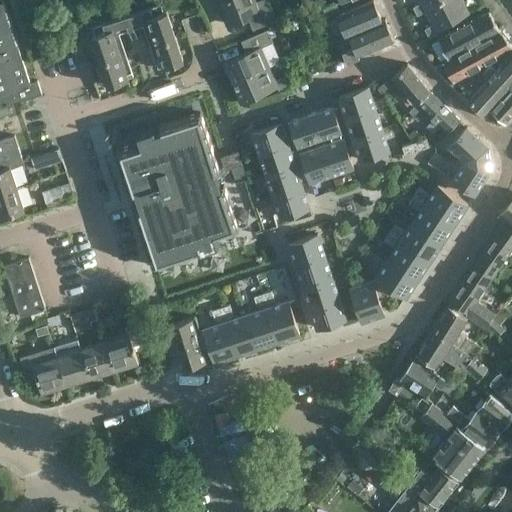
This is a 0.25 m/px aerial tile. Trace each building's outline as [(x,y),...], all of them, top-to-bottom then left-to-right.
[(0,0),(0,45),(17,40),(4,0),(0,0)] [(254,30),(277,20),(269,0),(258,0),(254,2),(253,0),(220,0),(230,24),(249,16),(254,30)] [(335,5),(322,10),(327,21),(339,15),(347,35),(350,34),(388,20),(387,18),(384,19),(375,0),(373,0),(339,14),(335,5)] [(426,6),(438,0),(423,0),(424,1),(415,6),(419,14),(428,9),(426,6)] [(438,0),(426,6),(428,9),(435,23),(426,28),(430,36),(440,31),(438,29),(471,12),(464,0),(438,0)] [(92,35),(96,47),(109,85),(134,76),(119,32),(129,29),(133,41),(138,39),(134,27),(144,24),(159,68),(184,60),(167,10),(160,12),(158,5),(97,25),(99,33),(92,35)] [(450,57),(472,45),(501,28),(491,10),(440,37),(450,57)] [(359,54),(396,39),(388,20),(350,34),(356,48),(344,53),(348,63),(361,58),(359,54)] [(452,82),(462,92),(468,86),(459,78),(504,54),(507,58),(511,50),(511,41),(502,29),(501,28),(472,45),(450,57),(437,65),(452,82)] [(234,81),(270,65),(262,46),(274,41),(268,29),(257,34),(261,45),(225,61),(234,81)] [(43,92),(38,78),(30,81),(17,40),(0,45),(0,104),(9,101),(10,103),(43,92)] [(492,108),(511,85),(511,50),(507,58),(470,99),(486,115),(492,108)] [(416,102),(417,101),(418,101),(431,90),(409,62),(393,74),(416,102)] [(281,91),(283,90),(293,85),(288,75),(277,80),(270,65),(234,81),(242,101),(279,86),(281,91)] [(380,85),(384,92),(393,86),(387,79),(380,85)] [(348,116),(377,106),(370,85),(341,94),(348,116)] [(511,85),(492,108),(506,123),(511,116),(511,85)] [(461,118),(431,90),(418,101),(448,131),(461,118)] [(317,124),(321,136),(342,129),(334,104),(313,111),(317,124)] [(377,106),(348,116),(355,137),(384,128),(377,106)] [(220,171),(201,111),(195,113),(194,114),(160,125),(154,127),(136,133),(120,138),(123,147),(117,149),(132,194),(135,193),(139,205),(136,206),(155,265),(196,252),(195,249),(200,247),(201,250),(219,244),(216,235),(239,228),(224,182),(221,183),(217,172),(220,171)] [(321,136),(317,124),(313,111),(291,119),(299,143),(321,136)] [(261,152),(290,143),(282,121),(254,131),(261,152)] [(450,144),(467,159),(491,156),(489,145),(468,125),(450,144)] [(355,137),(362,159),(391,149),(384,128),(355,137)] [(0,166),(23,159),(15,134),(0,139),(0,138),(0,166)] [(323,144),(333,173),(354,166),(345,137),(323,144)] [(403,145),(406,153),(431,145),(428,137),(403,145)] [(290,143),(261,152),(268,173),(296,164),(290,143)] [(333,173),(323,144),(302,151),(311,180),(333,173)] [(36,168),(63,159),(60,148),(32,157),(36,168)] [(243,163),(239,150),(222,156),(226,169),(243,163)] [(491,156),(467,159),(454,178),(476,192),(492,168),(491,156)] [(296,164),(268,173),(275,194),(303,185),(296,164)] [(0,192),(18,186),(11,165),(0,168),(0,192)] [(47,202),(75,193),(71,181),(43,191),(47,202)] [(415,193),(457,221),(469,202),(439,182),(432,194),(420,186),(415,193)] [(303,185),(275,194),(282,216),(311,206),(303,185)] [(18,186),(0,192),(0,217),(26,209),(18,186)] [(457,221),(415,193),(410,201),(422,209),(415,220),(444,239),(457,221)] [(507,217),(511,220),(511,196),(500,211),(507,217)] [(511,220),(507,217),(451,298),(469,310),(478,298),(511,249),(511,220)] [(391,230),(432,258),(444,239),(415,220),(408,230),(396,223),(391,230)] [(432,258),(391,230),(386,238),(397,246),(390,257),(420,276),(432,258)] [(298,263),(327,254),(319,232),(291,242),(298,263)] [(327,254),(298,263),(305,284),(334,275),(327,254)] [(46,308),(30,257),(5,265),(21,316),(46,308)] [(391,296),(396,288),(407,295),(420,276),(390,257),(376,278),(391,296)] [(334,275),(305,284),(312,305),(340,296),(334,275)] [(386,312),(386,311),(382,299),(391,296),(376,278),(352,286),(364,319),(386,312)] [(264,293),(279,340),(301,333),(289,299),(277,304),(272,290),(264,293)] [(247,313),(258,347),(279,340),(264,293),(255,296),(259,309),(247,313)] [(340,296),(312,305),(319,327),(348,317),(340,296)] [(478,298),(469,310),(469,315),(486,326),(493,317),(497,312),(478,298)] [(222,307),(237,354),(258,347),(247,313),(235,317),(231,304),(222,307)] [(96,305),(73,312),(77,326),(100,319),(96,305)] [(467,351),(468,350),(476,340),(468,335),(469,333),(461,327),(468,317),(449,305),(434,329),(467,351)] [(237,354),(222,307),(213,310),(217,323),(204,328),(216,361),(237,354)] [(75,327),(71,315),(64,318),(67,329),(75,327)] [(182,368),(207,360),(192,316),(168,324),(182,368)] [(505,328),(493,317),(486,326),(498,336),(505,328)] [(106,340),(115,370),(139,362),(135,350),(151,345),(144,321),(142,321),(143,323),(127,328),(129,333),(106,340)] [(37,328),(39,336),(50,332),(48,324),(37,328)] [(467,351),(434,329),(418,353),(437,365),(443,356),(458,365),(461,361),(465,365),(474,355),(468,350),(467,351)] [(81,348),(90,377),(115,370),(106,340),(81,348)] [(33,382),(39,381),(42,391),(67,384),(58,355),(55,346),(21,356),(24,367),(28,366),(33,382)] [(90,377),(81,348),(58,355),(67,384),(90,377)] [(488,367),(474,356),(466,366),(479,377),(488,367)] [(398,392),(407,380),(427,393),(440,375),(415,358),(403,377),(399,378),(392,388),(398,392)] [(490,382),(498,389),(511,402),(511,374),(511,375),(504,368),(500,370),(492,378),(490,382)] [(459,383),(456,380),(450,376),(450,377),(447,380),(442,388),(451,394),(459,383)] [(478,408),(501,427),(511,413),(511,407),(491,391),(478,408)] [(434,455),(462,477),(486,446),(458,424),(457,426),(453,422),(455,419),(440,407),(430,419),(450,434),(434,455)] [(501,427),(478,408),(465,425),(489,443),(501,427)] [(411,482),(421,490),(440,505),(460,480),(441,465),(432,477),(422,468),(411,482)] [(390,473),(380,484),(395,496),(404,485),(390,473)] [(388,511),(435,511),(439,507),(410,484),(388,511)]
